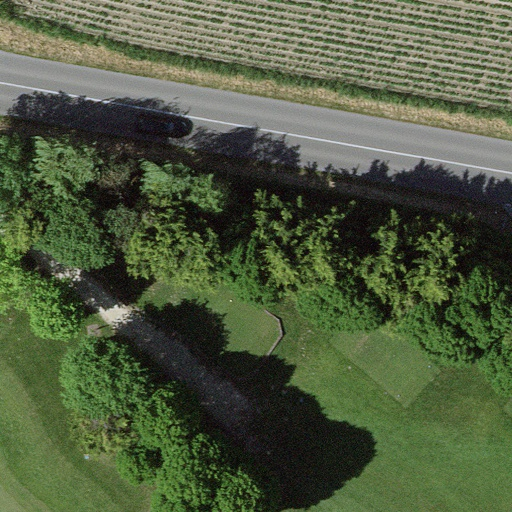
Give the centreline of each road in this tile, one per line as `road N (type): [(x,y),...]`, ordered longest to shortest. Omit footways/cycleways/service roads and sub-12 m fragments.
road 1 (secondary): [(511,173),(0,81)]
road 2 (track): [(0,230),(40,247),(242,413)]
